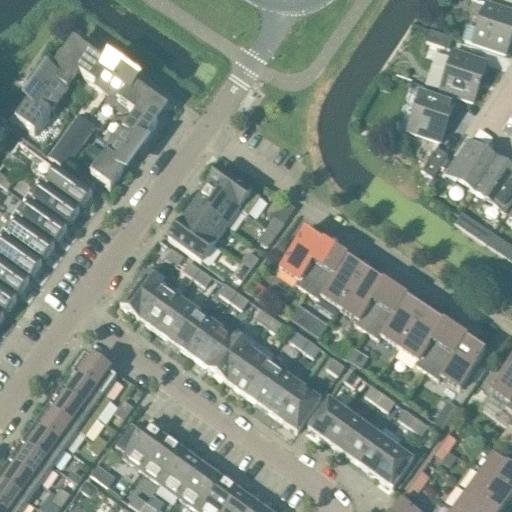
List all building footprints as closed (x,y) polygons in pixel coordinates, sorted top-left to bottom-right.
[(511,15),(485,6),(477,32),(469,30),(466,30),(462,44),(471,47),(505,59),(511,37),(511,15)] [(452,42),(430,34),(425,46),(448,54),(452,42)] [(453,55),(439,96),(472,107),(486,66),(453,55)] [(39,93),(58,107),(78,79),(74,56),(68,65),(62,60),(39,93)] [(106,99),(120,80),(87,56),(83,62),(74,56),(78,79),(106,99)] [(120,80),(106,99),(134,119),(157,116),(149,109),(153,103),(120,80)] [(58,107),(39,93),(15,126),(34,140),(58,107)] [(454,106),(420,95),(406,136),(440,147),(454,106)] [(114,147),(133,161),(157,128),(151,124),(157,116),(134,119),(114,147)] [(87,126),(78,119),(68,134),(76,140),(87,126)] [(94,132),(95,132),(87,126),(76,140),(84,146),(94,132)] [(68,134),(58,148),(66,154),(76,140),(68,134)] [(74,160),(84,146),(76,140),(66,154),(74,160)] [(474,198),(497,164),(468,145),(445,178),(474,198)] [(133,161),(114,147),(91,180),(110,194),(133,161)] [(49,161),(57,167),(66,154),(58,148),(49,161)] [(421,175),(431,182),(447,159),(436,152),(421,175)] [(65,173),(74,160),(66,154),(57,167),(65,173)] [(11,158),(6,166),(20,176),(25,169),(11,158)] [(474,198),(469,205),(479,212),(484,204),(503,217),(511,203),(511,174),(497,164),(474,198)] [(252,196),(219,173),(206,191),(239,214),(248,220),(260,202),(252,196)] [(41,181),(35,188),(41,193),(42,192),(75,215),(79,210),(83,213),(85,210),(92,200),(55,174),(47,185),(41,181)] [(0,177),(0,189),(7,194),(12,187),(0,177)] [(433,180),(428,188),(436,193),(441,186),(433,180)] [(239,214),(206,191),(194,208),(226,232),(239,214)] [(28,199),(23,206),(29,210),(29,209),(62,233),(63,232),(66,227),(70,230),(72,227),(79,218),(75,215),(42,192),(41,193),(34,203),(28,199)] [(226,232),(194,208),(181,226),(214,249),(226,232)] [(15,216),(10,223),(16,228),(17,227),(50,250),(54,245),(58,248),(60,245),(67,235),(63,232),(62,233),(29,209),(29,210),(21,220),(15,216)] [(266,234),(275,240),(284,229),(274,222),(266,234)] [(3,234),(0,237),(0,242),(4,245),(37,267),(41,263),(45,265),(47,262),(54,253),(50,250),(17,227),(16,228),(10,223),(3,234)] [(214,249),(181,226),(168,244),(201,268),(214,249)] [(483,231),(475,244),(485,250),(493,238),(483,231)] [(257,245),(267,252),(275,240),(266,234),(257,245)] [(307,298),(334,257),(304,236),(279,273),(297,286),(294,289),(307,298)] [(0,268),(24,286),(25,285),(28,280),(32,283),(35,280),(41,270),(37,267),(4,245),(0,250),(0,268)] [(176,272),(183,262),(171,254),(164,263),(176,272)] [(240,269),(250,275),(258,264),(249,257),(240,269)] [(334,257),(307,298),(319,306),(321,302),(339,314),(364,277),(334,257)] [(189,267),(182,276),(193,284),(200,275),(189,267)] [(0,294),(12,303),(12,302),(16,298),(20,300),(22,297),(29,288),(25,285),(24,286),(0,268),(0,294)] [(232,280),(241,287),(250,275),(240,269),(232,280)] [(200,275),(193,284),(205,293),(212,283),(200,275)] [(366,338),(394,297),(364,277),(339,314),(357,326),(354,329),(366,338)] [(138,324),(162,291),(143,278),(120,311),(138,324)] [(225,289),(218,299),(230,307),(237,297),(225,289)] [(156,337),(179,304),(162,291),(138,324),(156,337)] [(0,319),(3,315),(7,318),(9,315),(16,305),(12,302),(12,303),(0,294),(0,319)] [(237,297),(230,307),(241,315),(248,306),(237,297)] [(399,354),(424,317),(394,297),(366,338),(378,346),(381,342),(399,354)] [(173,349),(197,317),(179,304),(156,337),(173,349)] [(298,313),(291,323),(296,327),(303,317),(298,313)] [(260,314),(253,324),(265,332),(272,323),(260,314)] [(191,362),(214,329),(197,317),(173,349),(191,362)] [(426,378),(454,337),(424,317),(399,354),(417,366),(414,370),(426,378)] [(272,323),(265,332),(277,340),(283,331),(272,323)] [(208,375),(232,342),(214,329),(191,362),(208,375)] [(232,342),(208,375),(226,387),(256,345),(238,333),(232,342)] [(454,337),(426,378),(438,386),(441,382),(459,395),(484,357),(454,337)] [(301,356),(308,346),(297,338),(290,347),(301,356)] [(256,345),(226,387),(243,399),(267,367),(273,358),(256,345)] [(308,346),(301,356),(313,364),(320,355),(308,346)] [(72,379),(103,401),(116,383),(108,377),(109,376),(93,365),(92,366),(85,360),(72,379)] [(511,416),(511,363),(489,394),(507,407),(504,411),(511,416)] [(325,373),(337,381),(344,372),(332,364),(325,373)] [(261,412),(284,380),(267,367),(243,399),(261,412)] [(349,376),(342,385),(354,393),(361,384),(349,376)] [(72,379),(59,396),(98,424),(110,407),(103,401),(72,379)] [(279,425),(302,392),(284,380),(261,412),(279,425)] [(376,409),(383,400),(371,391),(364,401),(376,409)] [(297,438),(320,405),(302,392),(279,425),(297,438)] [(59,396),(46,414),(77,436),(85,442),(98,424),(59,396)] [(383,400),(376,409),(387,418),(394,408),(383,400)] [(328,404),(308,433),(325,445),(345,417),(328,404)] [(118,412),(128,419),(133,412),(123,405),(118,412)] [(128,419),(118,412),(113,418),(123,426),(128,419)] [(34,432),(65,454),(77,436),(46,414),(34,432)] [(409,433),(416,424),(404,415),(397,425),(409,433)] [(440,416),(432,427),(442,433),(449,422),(440,416)] [(341,457),(362,429),(345,417),(325,445),(341,457)] [(416,424),(409,433),(421,441),(427,432),(416,424)] [(141,476),(164,444),(157,434),(155,436),(145,430),(141,436),(131,429),(115,451),(125,458),(122,462),(141,476)] [(358,469),(379,440),(362,429),(341,457),(358,469)] [(65,454),(34,432),(21,449),(52,471),(65,454)] [(93,447),(103,454),(107,448),(97,440),(93,447)] [(375,481),(395,452),(379,440),(358,469),(375,481)] [(441,450),(448,455),(455,445),(448,440),(441,450)] [(160,489),(183,457),(174,450),(175,447),(164,444),(141,476),(160,489)] [(103,454),(93,447),(88,454),(98,461),(103,454)] [(52,471),(21,449),(9,467),(40,489),(52,471)] [(433,460),(441,465),(448,455),(441,450),(433,460)] [(395,452),(375,481),(392,493),(412,465),(395,452)] [(178,502),(201,471),(194,463),(191,463),(183,457),(160,489),(178,502)] [(481,479),(511,501),(511,472),(495,460),(481,479)] [(40,489),(9,467),(0,478),(0,487),(27,506),(40,489)] [(97,471),(90,481),(95,485),(103,475),(97,471)] [(191,511),(199,511),(220,484),(211,478),(212,475),(201,471),(178,502),(191,511)] [(67,483),(77,490),(82,483),(72,476),(67,483)] [(414,487),(421,492),(429,482),(421,476),(414,487)] [(504,511),(511,502),(511,501),(481,479),(468,498),(487,511),(504,511)] [(227,511),(238,497),(232,489),(229,491),(220,484),(199,511),(227,511)] [(86,486),(80,494),(88,499),(92,499),(96,493),(86,486)] [(22,511),(27,506),(0,487),(0,511),(22,511)] [(406,497),(414,502),(421,492),(414,487),(406,497)] [(55,500),(65,507),(70,500),(60,493),(55,500)] [(255,511),(257,510),(249,504),(250,501),(238,497),(227,511),(255,511)] [(487,511),(468,498),(457,511),(487,511)] [(135,499),(128,509),(132,511),(143,511),(146,508),(135,499)] [(61,511),(65,507),(55,500),(50,506),(58,511),(61,511)]
